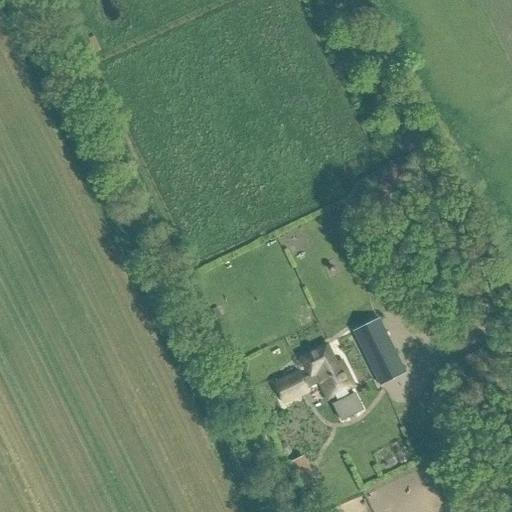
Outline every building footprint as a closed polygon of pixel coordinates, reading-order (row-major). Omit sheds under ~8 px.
[(371,369),(398,355),(380,319),(352,332),(371,369)] [(433,331),(441,346),(460,337),(452,321),(433,331)] [(507,364),(495,343),(446,369),(457,391),(507,364)] [(317,380),(327,404),(356,390),(343,361),(339,363),(330,344),(298,357),(311,384),(317,380)] [(301,372),(273,385),(283,406),(311,393),(301,372)] [(316,484),(303,456),(286,464),(299,492),(316,484)]
